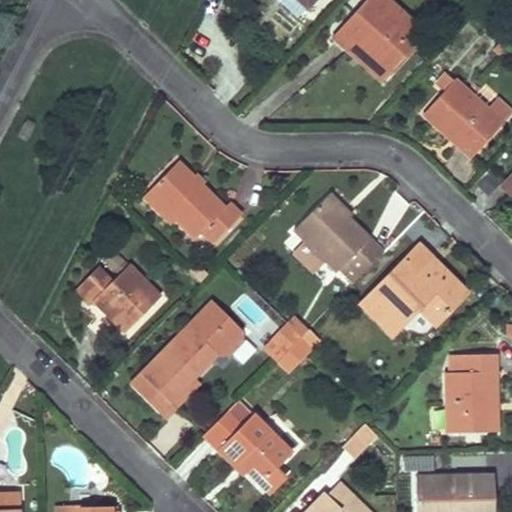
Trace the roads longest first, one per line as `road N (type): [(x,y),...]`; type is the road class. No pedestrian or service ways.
road 1 (residential): [(511,268),(382,149),(244,142),(102,9)]
road 2 (residential): [(0,331),(184,511)]
